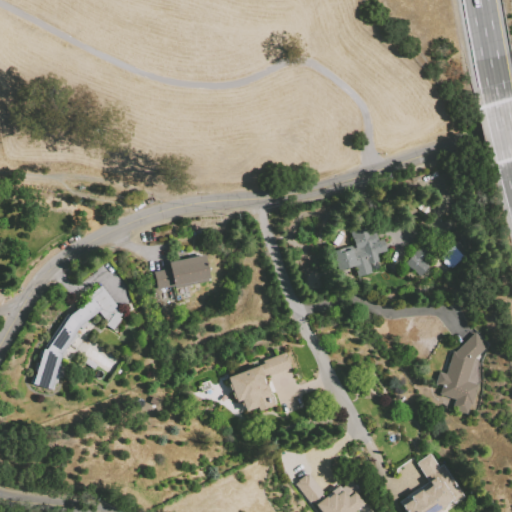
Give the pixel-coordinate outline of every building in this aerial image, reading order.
[(337,271),(332,251),(339,249),(340,252),(348,250),(347,247),(353,246),(350,232),(372,227),(375,241),(384,238),(387,251),(378,253),(380,261),(369,263),(371,274),(357,277),(354,267),(337,271)] [(405,263),(428,235),(438,243),(423,260),(430,266),(421,277),(405,263)] [(439,257),(449,268),(462,256),(456,250),(461,246),(456,241),(439,257)] [(204,254),(209,281),(158,290),(154,271),(169,268),(168,261),(204,254)] [(102,286),(123,314),(119,317),(121,320),(113,331),(106,325),(110,320),(90,295),(102,286)] [(76,330),(65,323),(70,316),(91,299),(100,310),(76,330)] [(48,348),(64,323),(77,332),(64,352),(48,348)] [(474,333),(487,347),(473,360),(467,381),(478,384),(472,405),(469,404),(466,413),(451,409),(454,400),(439,395),(441,388),(434,386),(438,371),(445,373),(452,351),(455,352),(474,333)] [(53,388),(34,383),(43,349),(62,355),(53,388)] [(285,353),(290,367),(265,376),(261,365),(264,364),(262,361),(285,353)] [(228,378),(260,366),(275,407),(260,412),(258,408),(247,412),(242,400),(237,402),(228,378)] [(404,511),(400,506),(430,484),(415,462),(430,452),(440,466),(444,463),(464,493),(437,511),(404,511)] [(320,511),(314,504),(311,507),(293,483),(307,472),(326,495),(338,486),(340,489),(352,479),(361,490),(357,493),(365,502),(354,510),(355,511),(320,511)]
